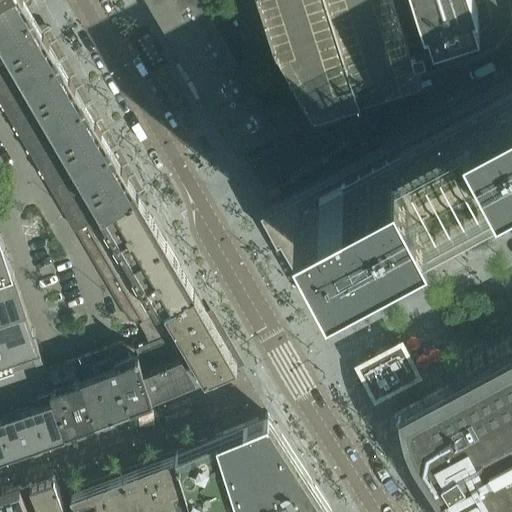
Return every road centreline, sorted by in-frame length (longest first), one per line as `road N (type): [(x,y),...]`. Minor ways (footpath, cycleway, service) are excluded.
road 1 (residential): [(381,511),(264,328),(77,0)]
road 2 (unknown): [(376,0),(377,22),(311,44),(288,0)]
